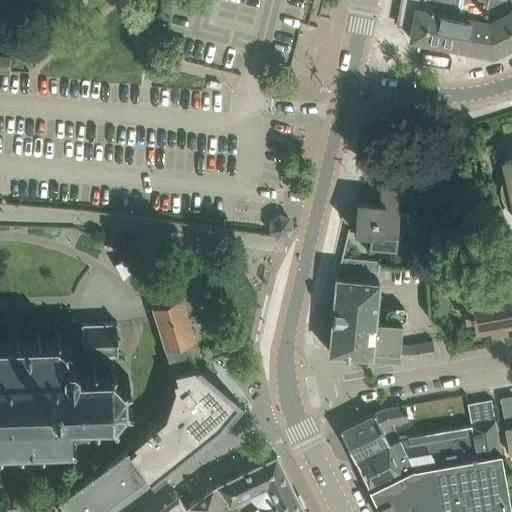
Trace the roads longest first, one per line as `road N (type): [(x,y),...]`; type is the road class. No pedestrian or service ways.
road 1 (tertiary): [(292,410),(288,331),(349,80)]
road 2 (residential): [(292,410),(337,391),(511,358)]
road 3 (tertiary): [(349,80),(467,95),(511,83)]
